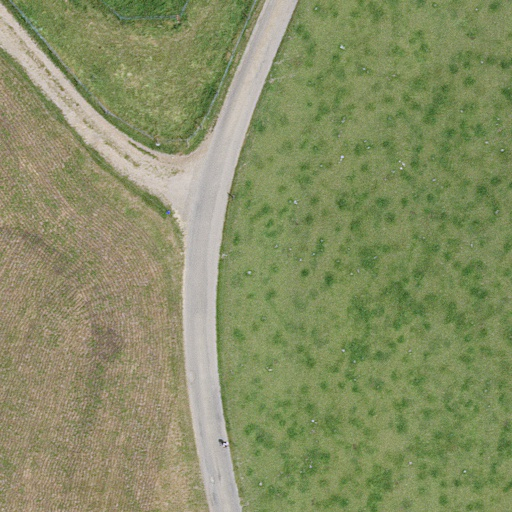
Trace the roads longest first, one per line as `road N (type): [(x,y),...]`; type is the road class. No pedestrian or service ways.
road 1 (unclassified): [(230,511),(201,346),(208,195),(281,0)]
road 2 (track): [(0,20),(133,162),(208,195)]
